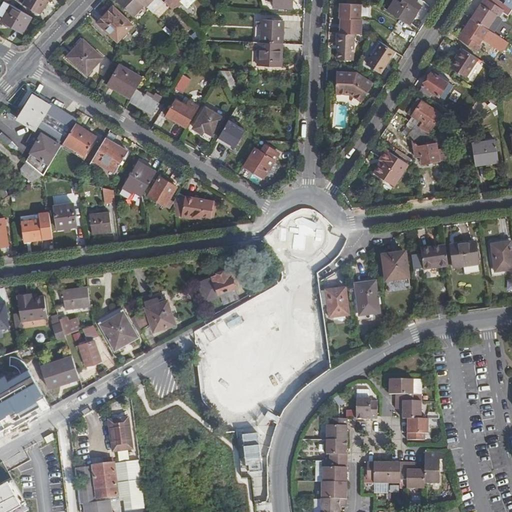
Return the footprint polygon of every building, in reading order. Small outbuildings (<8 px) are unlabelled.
[(41,15),(49,0),(27,0),(24,5),(41,15)] [(118,0),(116,2),(134,18),(145,6),(138,0),(118,0)] [(161,0),(138,0),(145,6),(153,14),(164,3),(161,0)] [(161,0),(164,3),(175,13),(186,1),(185,0),(161,0)] [(294,9),(294,0),(267,0),(267,5),(276,6),(276,8),(281,9),(280,12),(286,12),(286,9),(294,9)] [(396,0),(389,12),(410,25),(423,5),(417,2),(418,0),(401,0),(400,2),(396,0)] [(484,0),(474,18),(489,28),(497,16),(499,17),(507,4),(505,3),(500,0),(484,0)] [(25,34),(35,18),(7,2),(0,13),(0,15),(6,19),(4,22),(25,34)] [(363,4),(342,3),(341,19),(342,19),(362,19),(363,4)] [(113,8),(99,23),(119,40),(133,25),(113,8)] [(480,41),(489,28),(474,18),(465,32),(464,31),(459,37),(477,50),(482,43),(480,41)] [(362,19),(342,19),(342,33),(356,34),(363,35),(364,19),(362,19)] [(262,44),(282,45),(283,23),(282,23),(282,20),(272,20),(272,22),(263,22),(263,24),(262,41),(255,41),(256,40),(253,40),(253,43),(258,44),(262,44)] [(356,34),(342,33),(340,33),(339,60),(353,61),(354,51),(355,51),(356,34)] [(84,40),(69,57),(88,74),(103,58),(84,40)] [(382,43),(380,41),(371,55),(373,57),(382,43)] [(382,73),(396,51),(382,43),(373,57),(375,58),(370,66),(382,73)] [(282,45),(262,44),(258,44),(257,66),(282,68),(282,45)] [(186,50),(175,45),(172,51),(182,57),(186,50)] [(481,59),(464,47),(456,58),(457,59),(452,68),(469,78),(481,59)] [(137,91),(145,78),(122,64),(110,83),(133,98),(137,91)] [(358,73),(339,72),(338,94),(352,94),(363,102),(375,84),(358,73)] [(433,72),(421,90),(431,97),(434,92),(440,95),(449,82),(433,72)] [(237,90),(228,74),(221,74),(232,93),(237,90)] [(191,81),(183,76),(175,90),(183,95),(191,81)] [(446,98),(453,86),(448,83),(440,95),(446,98)] [(133,98),(131,101),(158,117),(168,102),(155,94),(152,99),(137,91),(133,98)] [(494,103),(502,98),(492,92),(488,99),(494,103)] [(78,122),(79,120),(51,103),(49,106),(34,97),(20,120),(44,135),(64,146),(65,143),(78,122)] [(166,116),(187,128),(199,107),(190,101),(188,106),(176,99),(166,116)] [(431,132),(444,113),(424,100),(420,105),(416,102),(410,112),(413,114),(423,121),(421,125),(431,132)] [(194,128),(204,134),(206,131),(212,136),(223,118),(206,108),(194,128)] [(421,125),(423,121),(413,114),(411,118),(421,125)] [(427,139),(431,133),(411,120),(402,132),(409,136),(415,128),(427,136),(427,139)] [(99,135),(78,122),(65,143),(87,155),(93,145),(99,135)] [(229,122),(219,138),(235,148),(244,132),(229,122)] [(427,136),(415,128),(409,136),(420,144),(423,162),(441,160),(438,142),(427,143),(427,139),(427,136)] [(206,131),(204,134),(202,136),(210,141),(212,136),(206,131)] [(112,133),(109,139),(114,142),(118,136),(112,133)] [(3,135),(0,138),(0,140),(9,148),(13,144),(3,135)] [(64,146),(44,135),(27,163),(28,164),(45,178),(45,176),(63,146),(64,146)] [(109,139),(108,138),(95,160),(102,164),(117,173),(125,159),(130,151),(114,142),(109,139)] [(474,142),(476,163),(501,161),(499,140),(474,142)] [(63,146),(86,161),(95,146),(93,145),(87,155),(65,143),(64,146),(63,146)] [(16,153),(19,149),(13,144),(9,148),(16,153)] [(261,152),(255,149),(244,168),(263,180),(279,155),(265,146),(261,152)] [(410,164),(388,150),(382,160),(384,161),(376,174),(395,186),(410,164)] [(114,181),(128,160),(125,159),(117,173),(102,164),(97,171),(114,181)] [(102,164),(95,160),(91,167),(97,171),(102,164)] [(143,197),(158,172),(140,161),(122,191),(131,196),(134,192),(143,197)] [(45,178),(28,164),(23,168),(22,174),(33,184),(45,178)] [(178,187),(162,178),(150,197),(166,207),(178,187)] [(116,205),(115,191),(104,189),(106,206),(116,205)] [(186,197),(180,193),(174,203),(176,218),(182,217),(193,219),(193,217),(202,218),(202,216),(211,218),(215,216),(217,206),(214,202),(186,197)] [(74,206),(55,208),(58,230),(77,228),(74,206)] [(21,223),(24,242),(52,238),(49,214),(39,216),(40,221),(21,223)] [(111,215),(92,218),(93,236),(113,234),(111,215)] [(5,218),(0,218),(0,246),(9,245),(5,218)] [(475,242),(451,245),(454,267),(478,264),(475,242)] [(511,251),(511,242),(492,245),(495,271),(511,269),(511,251)] [(448,265),(445,246),(421,249),(423,269),(448,265)] [(408,278),(405,252),(382,256),(386,281),(408,278)] [(230,271),(201,285),(209,304),(223,297),(222,294),(224,293),(229,303),(241,298),(230,271)] [(357,299),(358,305),(359,315),(379,312),(375,282),(355,285),(357,299)] [(321,291),(323,305),(328,304),(329,317),(349,314),(346,288),(321,291)] [(92,306),(90,289),(65,292),(68,309),(92,306)] [(21,314),(22,322),(49,318),(46,296),(30,298),(29,294),(19,295),(21,314)] [(149,309),(161,305),(159,299),(147,303),(149,309)] [(170,301),(161,305),(149,309),(148,309),(155,331),(177,324),(170,301)] [(8,303),(0,303),(0,329),(11,328),(8,303)] [(102,324),(125,311),(123,308),(100,320),(102,324)] [(429,309),(419,311),(419,317),(430,316),(429,309)] [(128,340),(130,342),(140,337),(125,311),(102,324),(115,347),(128,340)] [(143,329),(151,324),(143,311),(135,315),(143,329)] [(67,335),(62,320),(62,319),(60,313),(53,315),(54,318),(53,319),(60,339),(67,336),(67,335)] [(15,314),(17,330),(23,330),(22,322),(21,314),(15,314)] [(68,318),(62,320),(67,335),(81,329),(77,318),(69,321),(68,318)] [(96,337),(101,335),(95,324),(85,328),(92,339),(96,337)] [(103,359),(97,340),(94,341),(81,345),(89,364),(103,359)] [(131,345),(130,342),(128,340),(115,347),(118,352),(131,345)] [(245,375),(272,374),(271,344),(244,345),(245,375)] [(54,393),(81,377),(73,355),(42,373),(54,393)] [(209,361),(209,384),(238,383),(238,360),(209,361)] [(0,418),(16,410),(18,413),(45,396),(28,368),(8,380),(5,375),(0,377),(0,418)] [(388,379),(389,390),(388,395),(395,395),(395,402),(421,402),(421,379),(388,379)] [(354,394),(354,401),(367,401),(367,394),(365,392),(357,392),(354,394)] [(376,420),(376,417),(376,403),(368,404),(368,401),(367,401),(354,401),(353,420),(376,420)] [(429,420),(429,402),(421,402),(395,402),(395,409),(401,410),(402,420),(407,419),(429,420)] [(131,448),(128,417),(109,419),(113,450),(131,448)] [(407,419),(406,441),(424,442),(424,434),(429,435),(429,420),(407,419)] [(326,428),(326,441),(346,441),(346,431),(346,420),(338,420),(329,420),(329,428),(326,428)] [(329,448),(329,462),(346,462),(346,451),(346,441),(326,441),(326,448),(329,448)] [(424,471),(424,482),(440,482),(440,458),(442,458),(442,451),(424,451),(424,466),(424,471)] [(138,460),(114,463),(119,498),(124,497),(126,511),(144,508),(138,460)] [(322,462),(322,483),(346,483),(346,472),(346,462),(329,462),(322,462)] [(114,463),(93,466),(97,501),(111,499),(119,498),(114,463)] [(366,463),(366,468),(366,478),(374,478),(374,482),(388,482),(388,463),(377,463),(366,463)] [(388,463),(388,482),(401,482),(401,479),(407,479),(407,464),(394,463),(388,463)] [(407,479),(407,487),(424,488),(424,482),(424,471),(418,470),(414,471),(414,464),(407,464),(407,479)] [(97,501),(93,466),(76,468),(80,503),(84,503),(97,501)] [(0,511),(11,511),(22,506),(8,483),(0,487),(0,511)] [(322,483),(320,483),(320,500),(346,500),(346,490),(346,483),(322,483)] [(112,511),(111,499),(97,501),(84,503),(84,511),(112,511)] [(320,500),(319,500),(319,511),(338,511),(339,511),(339,508),(346,508),(346,500),(320,500)]
